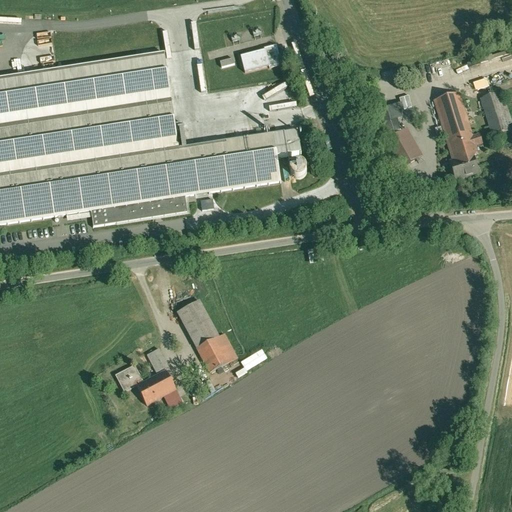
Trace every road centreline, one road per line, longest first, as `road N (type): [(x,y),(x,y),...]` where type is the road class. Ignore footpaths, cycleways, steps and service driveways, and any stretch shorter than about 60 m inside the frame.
road 1 (unclassified): [(0,285),(361,231)]
road 2 (unclassified): [(470,511),(504,321),(502,285),(479,222)]
road 3 (unclassified): [(361,231),(286,0)]
